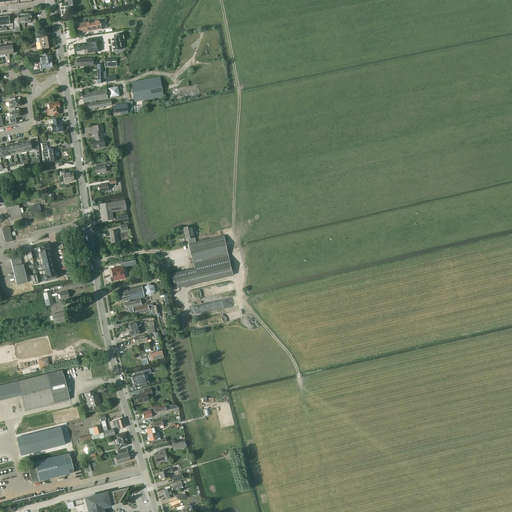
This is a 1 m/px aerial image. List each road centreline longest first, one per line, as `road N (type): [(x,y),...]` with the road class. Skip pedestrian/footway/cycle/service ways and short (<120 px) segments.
road 1 (track): [(298,377),(288,352),(239,298),(239,95),(220,0)]
road 2 (tertiary): [(144,477),(85,222)]
road 3 (tertiary): [(85,222),(64,76)]
road 4 (residential): [(144,477),(17,511)]
